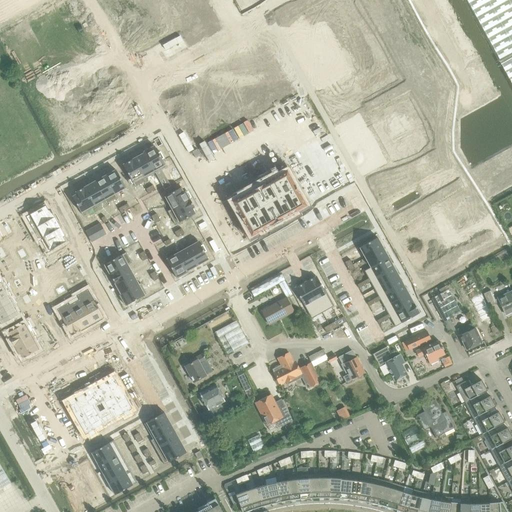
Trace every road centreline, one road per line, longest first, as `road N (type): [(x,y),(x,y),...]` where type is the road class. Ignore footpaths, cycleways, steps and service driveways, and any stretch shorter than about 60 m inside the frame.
road 1 (residential): [(484,354),(395,396),(348,341),(260,347),(225,280)]
road 2 (residential): [(243,270),(115,44)]
road 3 (residential): [(114,333),(153,406),(31,477)]
road 4 (residential): [(114,333),(0,390)]
road 5 (residential): [(492,229),(459,248),(417,173)]
road 6 (residential): [(225,280),(148,324),(114,333)]
